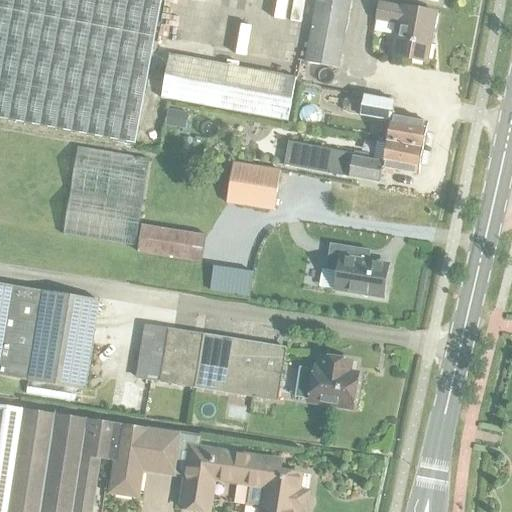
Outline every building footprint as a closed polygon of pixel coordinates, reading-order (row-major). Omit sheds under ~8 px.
[(0,0),(0,122),(135,147),(161,0),(0,0)] [(314,0),(311,20),(303,63),(338,70),(351,0),(314,0)] [(435,14),(380,3),(377,19),(398,24),(392,57),(426,63),(435,14)] [(288,123),(291,104),(295,81),(295,78),(169,55),(161,99),(288,123)] [(390,122),(386,143),(423,149),(427,124),(403,120),(404,115),(393,113),(395,102),(363,96),(362,100),(350,98),(346,98),(343,100),(341,104),(342,109),(344,112),(347,113),(359,116),(359,118),(390,122)] [(393,171),(418,176),(423,149),(386,143),(381,164),(352,158),(353,154),(333,151),(333,152),(273,141),(269,164),(348,177),(348,179),(379,185),(381,174),(392,176),(393,171)] [(232,164),(226,204),(273,212),(279,172),(232,164)] [(142,229),(138,254),(202,264),(206,239),(142,229)] [(336,284),(335,288),(335,289),(338,290),(349,292),(382,297),(388,265),(340,258),(329,256),(326,270),(338,271),(336,284)] [(211,291),(250,298),(253,274),(215,268),(211,291)] [(0,286),(0,378),(83,392),(98,303),(0,286)] [(138,379),(194,388),(203,337),(146,328),(138,379)] [(286,351),(203,337),(194,388),(277,402),(286,351)] [(347,374),(349,361),(323,357),(321,370),(314,369),(309,400),(353,407),(358,376),(347,374)] [(0,511),(7,511),(23,411),(0,407),(0,511)] [(141,470),(187,477),(190,450),(198,452),(200,438),(150,431),(150,430),(86,421),(23,411),(7,511),(90,511),(92,498),(92,497),(92,496),(91,494),(89,493),(94,461),(116,464),(111,495),(137,499),(141,470)] [(207,511),(212,480),(248,485),(245,506),(262,508),(261,511),(293,511),(293,510),(298,510),(300,494),(297,493),(298,477),(279,474),(280,465),(198,452),(190,450),(187,477),(182,510),(199,511),(207,511)]
